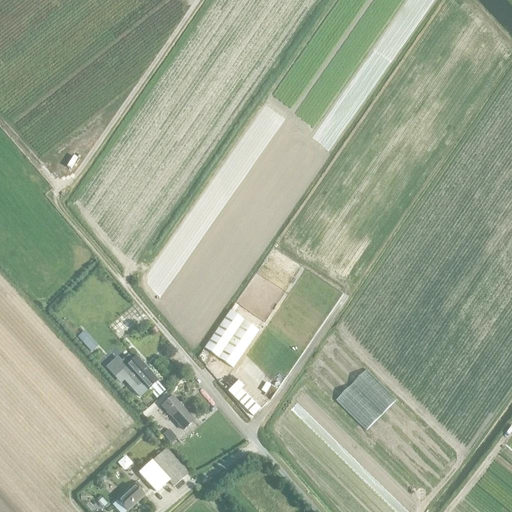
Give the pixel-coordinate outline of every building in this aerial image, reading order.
[(205,349),(233,368),(258,331),(230,312),(205,349)] [(78,337),(90,351),(98,345),(85,331),(78,337)] [(121,362),(113,369),(124,381),(140,399),(149,390),(156,399),(165,391),(157,383),(159,381),(158,380),(137,357),(133,361),(128,355),(121,362)] [(233,397),(253,416),(261,409),(241,390),(233,397)] [(162,407),(183,430),(194,421),(173,397),(162,407)] [(169,430),(163,435),(170,443),(175,438),(176,438),(169,430)] [(148,465),(139,473),(153,488),(156,492),(157,490),(169,480),(174,486),(187,474),(166,450),(152,462),(149,465),(148,465)] [(134,485),(118,500),(128,511),(144,496),(140,491),(142,489),(143,489),(142,488),(137,483),(134,485)]
